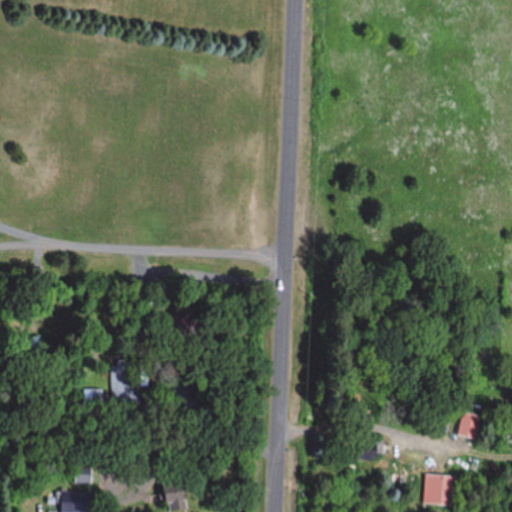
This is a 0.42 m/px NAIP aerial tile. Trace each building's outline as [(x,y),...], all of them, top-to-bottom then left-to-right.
[(44,271),(30,271),(30,291),(44,291),(44,271)] [(21,341),(27,369),(47,364),(40,337),(21,341)] [(112,366),(112,407),(139,407),(139,366),(112,366)] [(104,390),(91,390),(91,409),(104,409),(104,390)] [(473,440),(478,417),(460,413),(455,437),(473,440)] [(381,463),(381,443),(351,442),(351,462),(381,463)] [(454,509),(457,479),(424,475),(421,505),(454,509)] [(184,484),(157,484),(157,506),(167,506),(167,511),(184,511),(184,484)] [(57,511),(90,511),(91,494),(58,493),(57,511)]
